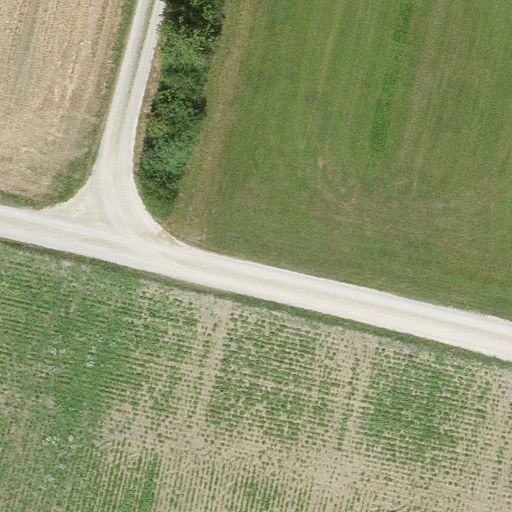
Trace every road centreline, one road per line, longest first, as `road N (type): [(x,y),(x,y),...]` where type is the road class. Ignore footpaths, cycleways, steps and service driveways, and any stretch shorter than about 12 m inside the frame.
road 1 (track): [(0,225),(511,346)]
road 2 (track): [(98,248),(156,0)]
